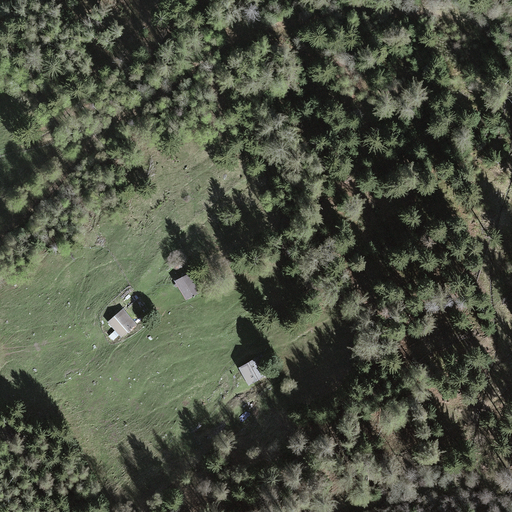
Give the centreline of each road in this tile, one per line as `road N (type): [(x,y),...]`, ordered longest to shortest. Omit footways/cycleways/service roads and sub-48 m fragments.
road 1 (track): [(0,244),(85,150),(224,40),(252,28),(346,7),(427,9),(511,26)]
road 2 (track): [(511,487),(461,482),(333,511)]
